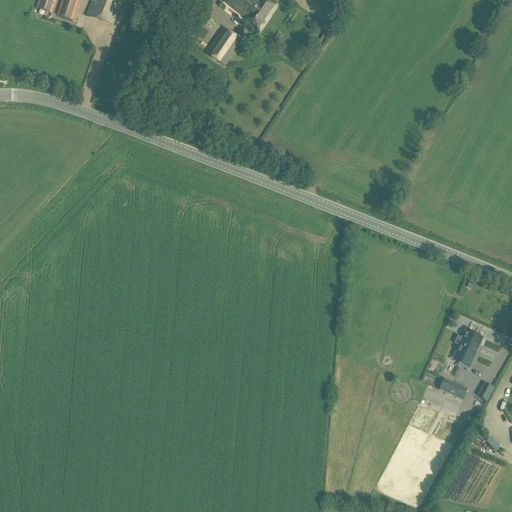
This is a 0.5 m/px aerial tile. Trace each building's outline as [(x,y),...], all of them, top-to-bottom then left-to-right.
[(49,20),(55,0),(41,0),(36,16),(49,20)] [(64,0),(59,17),(72,21),(78,0),(64,0)] [(93,0),(88,16),(112,26),(121,0),(93,0)] [(139,0),(131,0),(130,6),(141,9),(143,1),(139,0)] [(262,0),(224,0),(223,2),(248,20),(247,21),(258,30),(274,7),(264,0),(263,0),(263,1),(262,0)] [(223,30),(206,55),(225,68),(248,33),(241,28),(235,37),(223,30)] [(155,52),(152,59),(157,61),(160,54),(155,52)] [(206,132),(202,138),(206,140),(210,134),(206,132)] [(478,348),(482,339),(477,337),(477,336),(471,334),(465,332),(462,339),(458,337),(454,344),(459,346),(455,354),(461,357),(458,363),(464,365),(467,359),(472,362),(476,353),(477,353),(479,348),(478,348)] [(478,361),(482,366),(488,362),(483,356),(478,361)] [(467,390),(443,380),(438,391),(462,401),(467,390)] [(477,397),(486,402),(493,389),(484,384),(477,397)]
